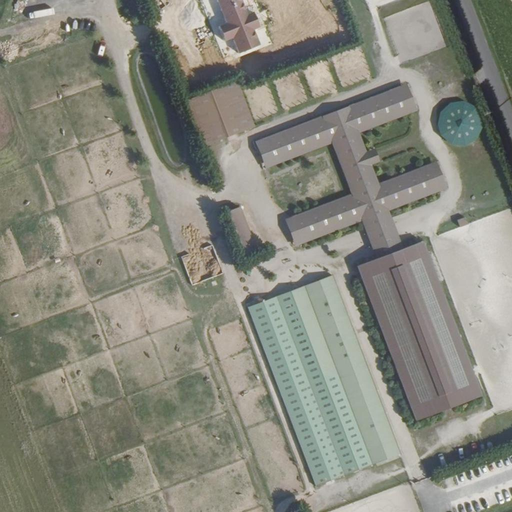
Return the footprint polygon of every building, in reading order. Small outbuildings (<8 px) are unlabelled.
[(210,0),(211,1),(214,0),(217,0),(227,24),(220,27),(227,44),(234,41),(241,57),(264,47),(258,32),(264,30),(257,12),(250,15),(244,0),(210,0)] [(185,68),(188,74),(201,69),(198,63),(185,68)] [(257,128),(238,83),(189,102),(207,148),(257,128)] [(418,110),(408,84),(399,87),(409,113),(418,110)] [(387,211),(439,191),(429,165),(377,184),(358,133),(409,113),(399,87),(262,139),(272,166),(330,144),(349,195),(291,217),(301,243),(359,221),(387,211)] [(441,134),(444,140),(450,144),(456,147),(464,147),(471,144),(477,140),(481,133),(483,126),(482,118),(478,111),(472,106),(465,103),(458,103),(451,105),(446,109),(441,114),(439,121),(439,128),(441,134)] [(272,166),(262,139),(253,142),(263,169),(272,166)] [(429,165),(439,191),(447,188),(437,162),(429,165)] [(258,249),(241,208),(229,213),(245,254),(258,249)] [(365,237),(393,226),(387,211),(359,221),(365,237)] [(301,243),(291,217),(283,220),(293,247),(301,243)] [(467,218),(458,220),(460,227),(469,225),(467,218)] [(374,260),(402,249),(393,226),(365,237),(374,260)] [(481,396),(422,242),(402,249),(374,260),(356,266),(415,421),(481,396)] [(399,455),(328,277),(291,291),(359,470),(399,455)] [(245,308),(313,488),(359,470),(291,291),(245,308)]
